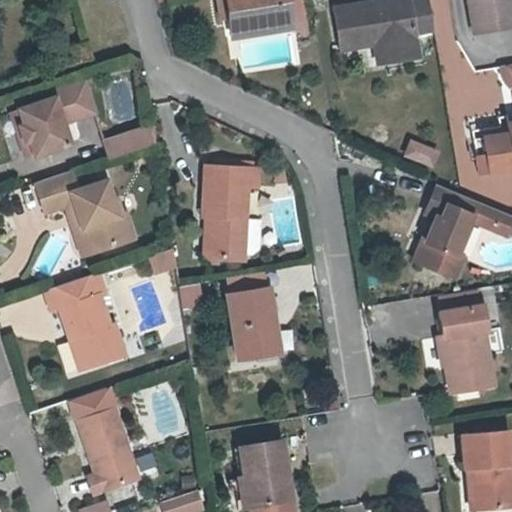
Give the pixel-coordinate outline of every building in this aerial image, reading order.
[(232,14),(229,0),(221,0),(226,24),(233,22),(233,14),(232,14)] [(229,0),(232,14),(233,14),(251,11),(256,36),(295,29),(290,0),(229,0)] [(415,35),(435,32),(429,0),(382,0),(336,7),(343,46),(377,41),(379,60),(387,59),(418,54),(415,35)] [(511,0),(472,0),(478,30),(511,22),(511,0)] [(233,14),(233,22),(237,39),(256,36),(251,11),(233,14)] [(64,49),(68,65),(93,56),(89,41),(64,49)] [(511,83),(511,65),(511,64),(503,66),(501,66),(511,84),(511,83)] [(53,93),(55,99),(61,116),(76,111),(78,115),(94,109),(85,82),(53,93)] [(22,144),(26,157),(27,159),(71,145),(64,125),(61,116),(55,99),(12,112),(13,115),(17,128),(12,130),(17,145),(22,144)] [(76,111),(61,116),(64,125),(96,114),(94,109),(78,115),(76,111)] [(510,128),(508,117),(507,112),(498,114),(498,119),(472,123),(474,135),(510,128)] [(17,128),(13,115),(5,117),(19,159),(26,157),(22,144),(17,145),(12,130),(17,128)] [(510,128),(474,135),(480,170),(511,164),(511,116),(508,117),(510,128)] [(153,125),(103,141),(109,158),(156,143),(153,125)] [(103,141),(98,143),(104,159),(109,158),(103,141)] [(212,169),(258,172),(258,164),(213,161),(212,169)] [(258,172),(212,169),(209,169),(206,218),(213,218),(211,259),(245,262),(245,256),(254,257),(260,250),(262,221),(247,220),(248,190),(260,190),(260,172),(258,172)] [(89,245),(99,250),(132,239),(124,214),(119,215),(115,200),(111,201),(104,181),(74,191),(68,171),(33,183),(43,212),(63,205),(65,211),(73,209),(78,223),(80,230),(83,228),(89,245)] [(480,198),(461,190),(439,181),(428,210),(435,214),(417,259),(456,276),(464,255),(458,252),(472,218),(480,198)] [(480,198),(472,218),(495,228),(504,208),(480,198)] [(511,221),(511,211),(504,208),(495,228),(507,233),(511,221)] [(73,209),(65,211),(80,256),(99,250),(89,245),(83,228),(80,230),(78,223),(73,209)] [(213,218),(206,218),(204,259),(211,259),(213,218)] [(170,247),(167,248),(146,255),(151,273),(175,265),(170,247)] [(108,344),(118,340),(112,324),(107,325),(98,295),(103,293),(97,272),(43,290),(50,311),(55,309),(64,339),(68,338),(78,370),(112,359),(108,344)] [(179,287),(182,307),(200,304),(196,284),(179,287)] [(270,327),(277,325),(271,291),(229,297),(239,359),(257,357),(274,354),(270,327)] [(477,293),(441,298),(444,316),(480,310),(477,293)] [(444,316),(441,316),(445,340),(442,340),(451,396),(494,389),(485,335),(488,334),(484,309),(480,310),(444,316)] [(274,354),(257,357),(257,363),(282,360),(277,325),(270,327),(274,354)] [(108,344),(112,359),(123,355),(118,340),(108,344)] [(78,420),(96,473),(87,475),(94,493),(138,478),(115,408),(78,420)] [(506,485),(511,484),(511,456),(510,433),(463,438),(467,473),(475,472),(477,486),(470,488),(472,511),(498,511),(509,511),(506,485)] [(251,510),(291,505),(282,444),(242,449),(251,510)] [(194,511),(202,510),(195,491),(160,503),(163,511),(194,511)]
